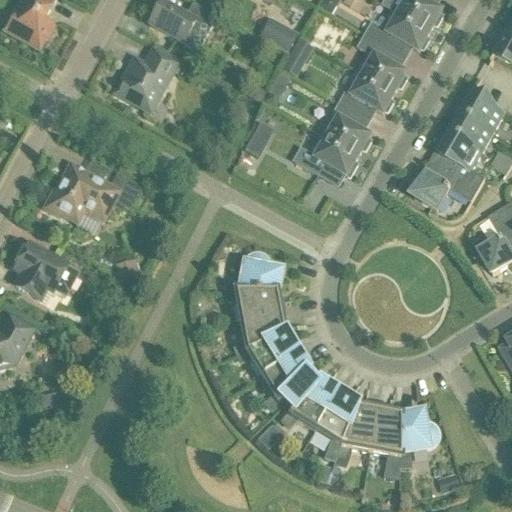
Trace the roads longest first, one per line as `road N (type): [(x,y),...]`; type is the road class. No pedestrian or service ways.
road 1 (residential): [(511,312),(442,355),(401,368),(349,348),(329,302),(339,257),(488,0)]
road 2 (residential): [(0,212),(121,0)]
